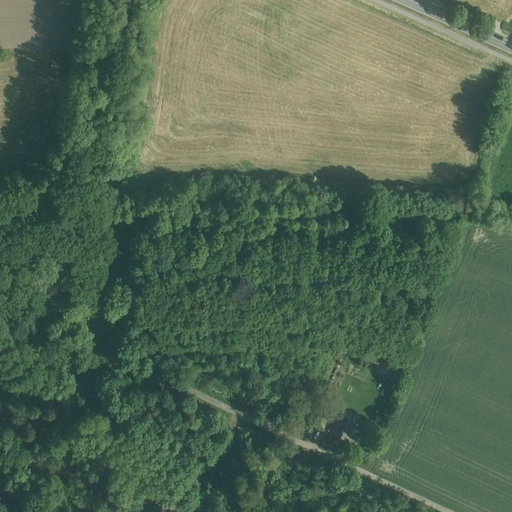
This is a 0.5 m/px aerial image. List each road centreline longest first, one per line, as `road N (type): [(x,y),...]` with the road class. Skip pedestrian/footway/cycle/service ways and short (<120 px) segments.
road 1 (unclassified): [(0,349),(165,381),(452,511)]
road 2 (unclassified): [(132,0),(63,261),(38,293),(0,316)]
